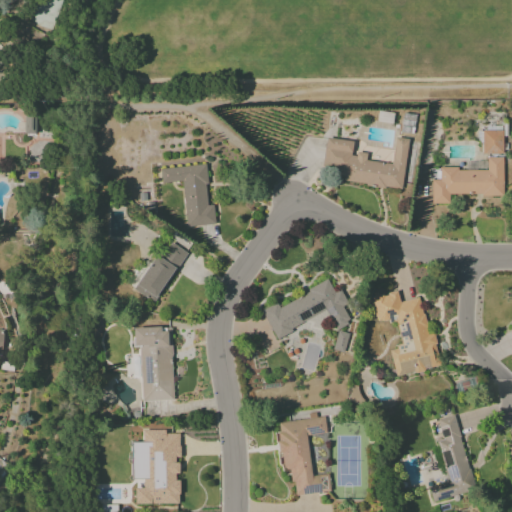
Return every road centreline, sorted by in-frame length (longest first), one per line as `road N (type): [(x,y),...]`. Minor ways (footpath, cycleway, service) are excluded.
road 1 (residential): [(235,511),(223,306),(291,201)]
road 2 (residential): [(511,256),(400,245),(291,201)]
road 3 (residential): [(468,257),(463,315),(470,341),(511,398)]
